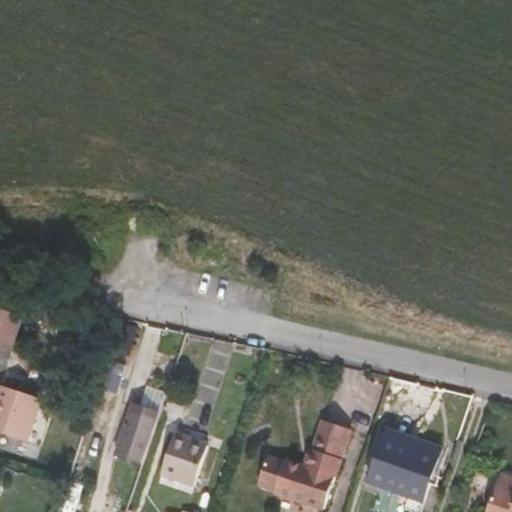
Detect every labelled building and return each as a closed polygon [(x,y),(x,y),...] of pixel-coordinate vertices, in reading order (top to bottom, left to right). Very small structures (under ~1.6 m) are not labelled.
[(0,345),(13,350),(25,317),(0,308),(0,345)] [(44,400),(3,386),(0,394),(0,431),(30,442),(44,400)] [(143,465),(157,422),(131,413),(117,456),(143,465)] [(275,493),(325,509),(350,430),(324,421),(308,466),(286,459),(285,461),(269,455),(260,485),(276,490),(275,493)] [(387,427),(385,434),(442,454),(445,447),(387,427)] [(162,475),(190,485),(204,443),(177,434),(162,475)] [(442,454),(385,434),(369,481),(426,501),(442,454)] [(210,445),(204,443),(190,485),(195,487),(210,445)] [(511,511),(511,475),(502,472),(487,511),(511,511)]
